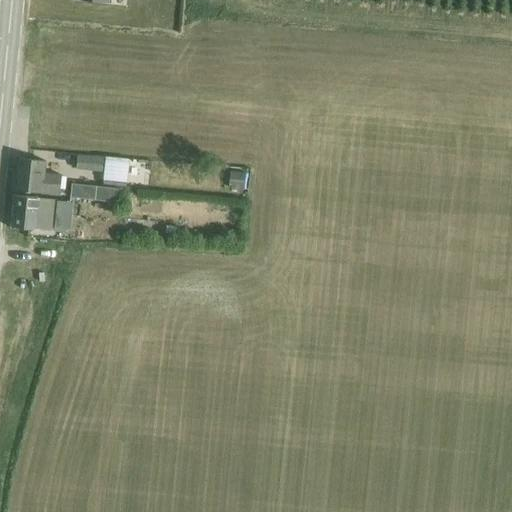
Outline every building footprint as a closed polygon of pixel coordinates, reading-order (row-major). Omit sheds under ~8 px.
[(76,156),(75,170),(101,172),(102,158),(76,156)] [(16,158),(13,191),(58,195),(60,175),(43,174),(44,162),(16,158)] [(229,192),(243,193),(244,175),(230,174),(229,192)] [(69,197),(118,201),(119,188),(70,184),(69,197)] [(12,196),(9,228),(34,230),(34,229),(50,231),(54,200),(12,196)] [(89,232),(106,234),(108,221),(91,219),(89,232)] [(166,235),(175,236),(176,228),(167,227),(166,235)]
